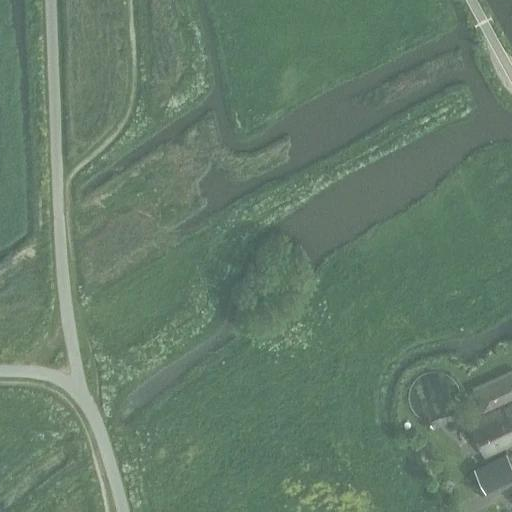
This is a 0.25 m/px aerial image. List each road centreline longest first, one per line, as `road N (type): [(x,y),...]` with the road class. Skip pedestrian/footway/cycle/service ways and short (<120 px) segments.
road 1 (unknown): [(129,0),(134,92),(124,126),(68,178),(78,317),(93,377),(89,411)]
road 2 (unknown): [(0,385),(42,392),(61,405),(105,511)]
